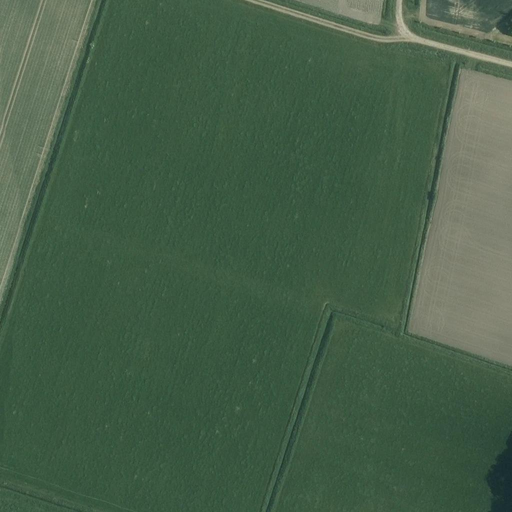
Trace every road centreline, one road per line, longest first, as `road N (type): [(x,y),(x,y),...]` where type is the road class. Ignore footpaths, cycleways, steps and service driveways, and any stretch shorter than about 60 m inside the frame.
road 1 (track): [(407,35),(368,37),(249,0)]
road 2 (track): [(511,65),(407,35),(399,0)]
